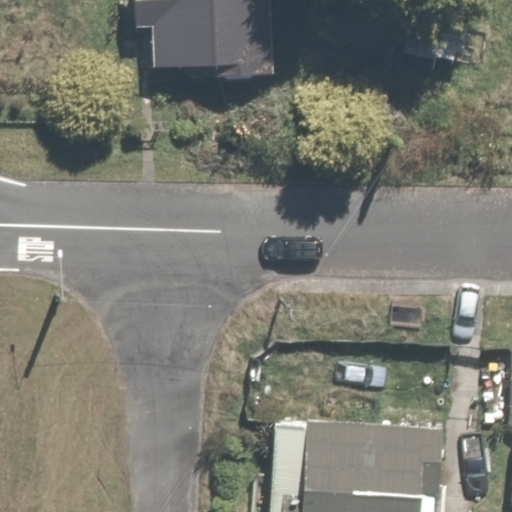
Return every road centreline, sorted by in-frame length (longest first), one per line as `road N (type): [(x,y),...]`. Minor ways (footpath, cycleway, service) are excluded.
road 1 (residential): [(511,236),(176,232)]
road 2 (residential): [(164,511),(176,232)]
road 3 (residential): [(176,232),(0,223)]
